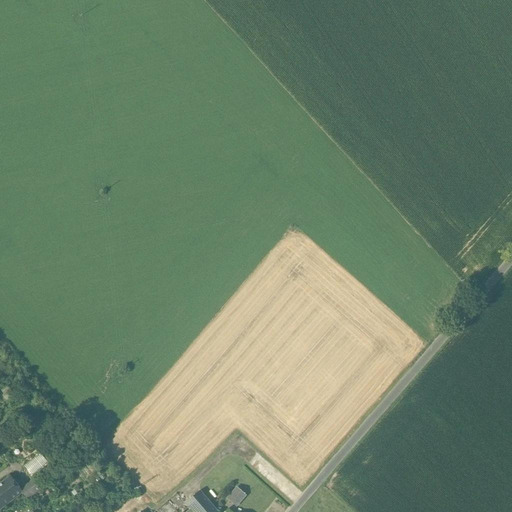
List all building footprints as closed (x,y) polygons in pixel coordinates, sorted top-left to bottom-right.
[(39,453),(23,465),(30,474),(46,461),(39,453)] [(9,476),(0,483),(0,510),(0,511),(21,494),(22,492),(21,490),(9,476)] [(33,480),(21,490),(22,492),(21,494),(27,501),(42,490),(33,480)] [(246,495),(237,488),(227,499),(236,506),(246,495)] [(217,511),(200,491),(186,503),(193,511),(217,511)] [(39,503),(34,497),(29,501),(33,507),(39,503)]
